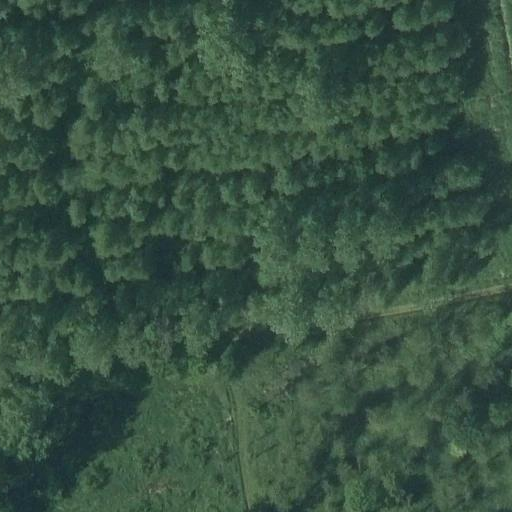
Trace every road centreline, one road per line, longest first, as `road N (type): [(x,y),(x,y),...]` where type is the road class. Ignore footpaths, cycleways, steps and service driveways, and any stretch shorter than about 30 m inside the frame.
road 1 (track): [(216,339),(511,291)]
road 2 (track): [(0,377),(216,339)]
